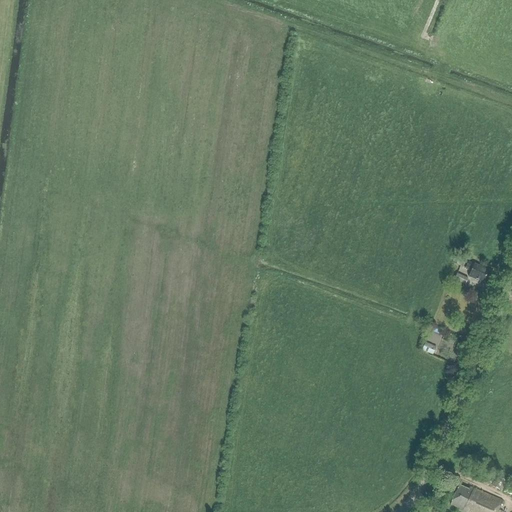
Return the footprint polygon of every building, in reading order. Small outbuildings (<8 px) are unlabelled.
[(456,264),(463,267),(467,258),(460,255),(456,264)] [(468,277),(483,283),(489,270),(474,263),(474,264),(468,262),(465,267),(471,270),(468,277)] [(465,285),(468,278),(457,273),(454,280),(465,285)] [(434,355),(437,347),(423,341),(420,350),(434,355)] [(459,511),(461,511),(502,511),(499,510),(502,502),(471,488),(470,491),(459,486),(450,505),(459,509),(459,511)]
